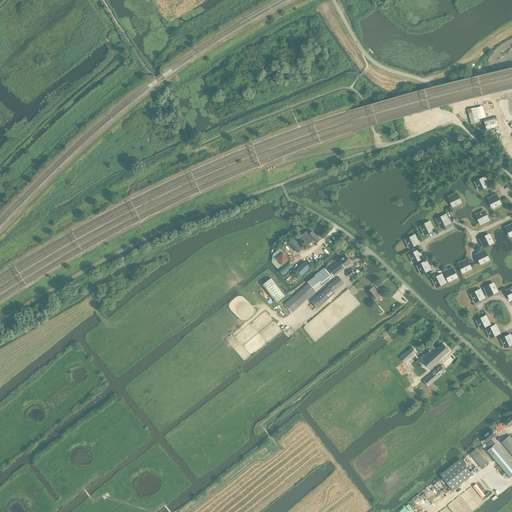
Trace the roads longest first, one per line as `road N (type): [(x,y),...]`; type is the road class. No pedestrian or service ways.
road 1 (unclassified): [(511,178),(439,110),(430,85),(368,57),(332,0)]
road 2 (unclassified): [(511,387),(337,227)]
road 3 (track): [(199,145),(345,87),(362,98),(379,147)]
road 4 (track): [(0,165),(110,63),(107,27),(89,0)]
